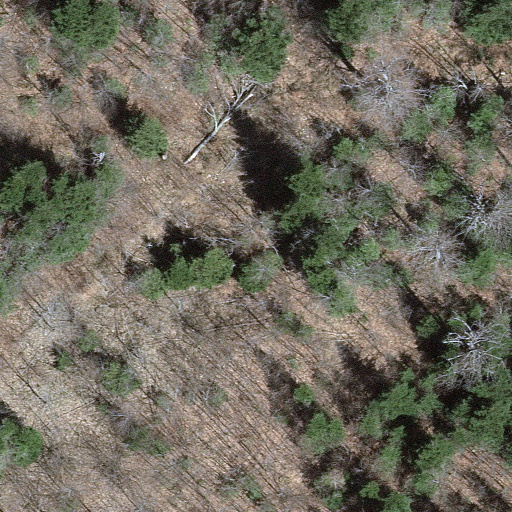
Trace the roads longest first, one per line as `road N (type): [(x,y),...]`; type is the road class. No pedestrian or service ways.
road 1 (track): [(511,51),(0,160)]
road 2 (track): [(274,99),(35,287),(0,325)]
